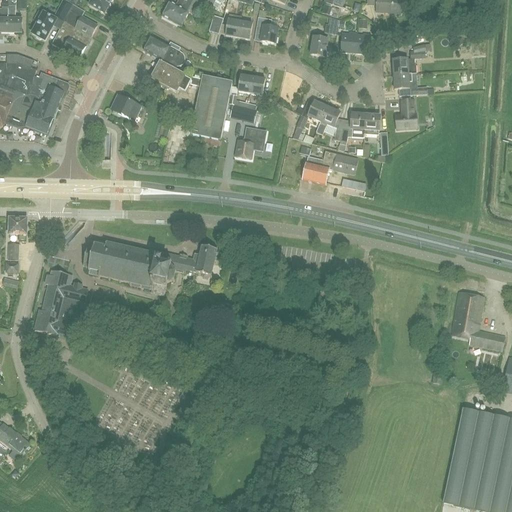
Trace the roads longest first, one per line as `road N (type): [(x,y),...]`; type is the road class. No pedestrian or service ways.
road 1 (unclassified): [(511,277),(257,224),(50,212)]
road 2 (primary): [(511,262),(297,209),(173,193)]
road 3 (unclassified): [(115,511),(41,420),(20,357),(22,316),(50,212)]
road 4 (track): [(319,511),(369,374),(367,241)]
road 5 (residential): [(286,66),(197,47),(135,14)]
road 6 (residential): [(379,21),(376,72),(367,88),(323,87),(286,66)]
